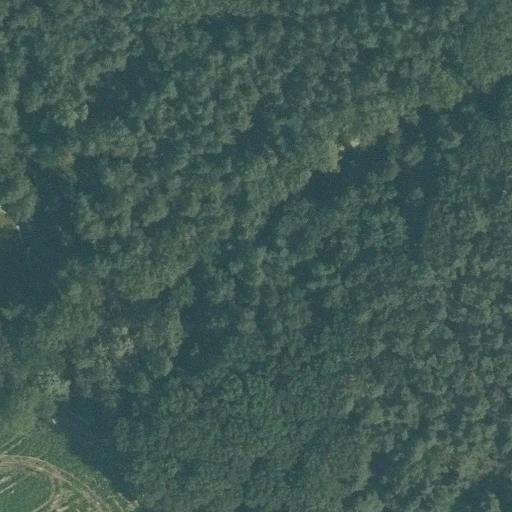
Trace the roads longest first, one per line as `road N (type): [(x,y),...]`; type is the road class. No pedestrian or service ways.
road 1 (unclassified): [(0,368),(391,119)]
road 2 (track): [(391,119),(511,43)]
